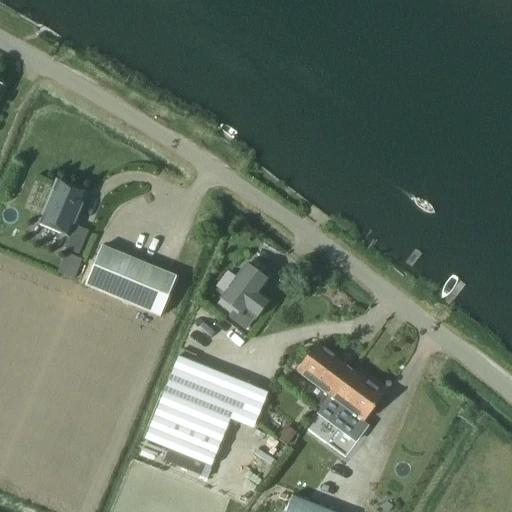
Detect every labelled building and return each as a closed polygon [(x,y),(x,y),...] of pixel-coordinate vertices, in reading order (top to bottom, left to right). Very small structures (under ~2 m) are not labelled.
[(74,225),(87,193),(57,180),(39,224),(68,236),(63,247),(79,254),(89,231),(74,225)] [(160,317),(177,278),(101,246),(85,286),(160,317)] [(0,252),(0,474),(89,511),(93,511),(171,324),(0,252)] [(245,266),(221,299),(235,309),(229,318),(245,330),(254,318),(255,319),(268,301),(259,294),(268,283),(245,266)] [(317,345),(297,371),(316,386),(308,397),(321,407),(350,370),(337,360),(328,353),(325,348),(320,347),(317,345)] [(236,427),(252,387),(178,357),(146,436),(213,463),(229,424),(236,427)] [(321,407),(317,413),(356,441),(368,426),(363,422),(383,395),(380,393),(378,388),(372,386),(363,379),(363,380),(350,370),(321,407)] [(333,511),(292,496),(285,511),(333,511)]
